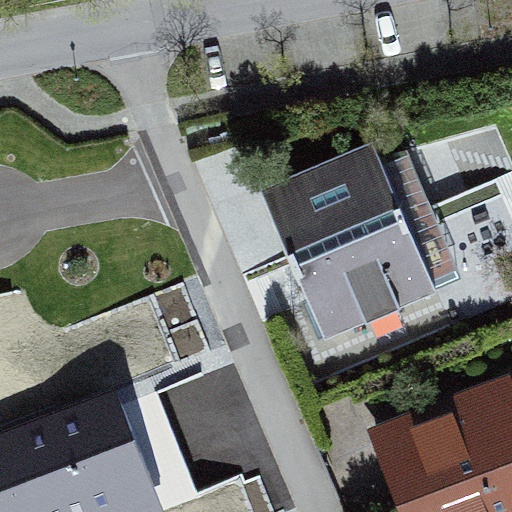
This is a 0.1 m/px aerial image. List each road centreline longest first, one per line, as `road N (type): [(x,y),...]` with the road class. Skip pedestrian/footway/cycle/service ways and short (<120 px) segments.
road 1 (residential): [(131,32),(179,173),(321,511)]
road 2 (residential): [(131,32),(291,0)]
road 3 (residential): [(0,59),(131,32)]
